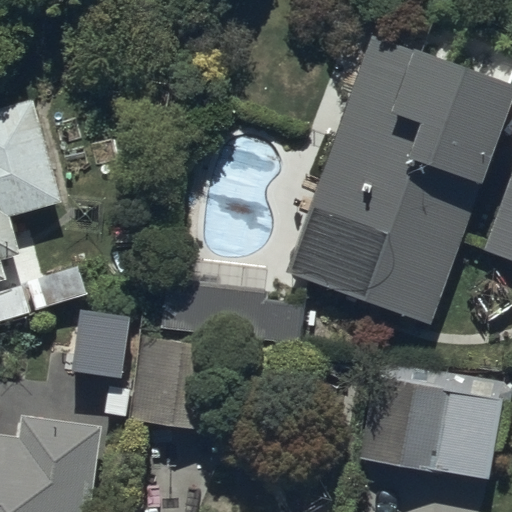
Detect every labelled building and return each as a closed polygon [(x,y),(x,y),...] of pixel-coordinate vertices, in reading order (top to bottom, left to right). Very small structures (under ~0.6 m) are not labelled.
[(511,82),(373,32),(289,269),(434,321),(463,241),(511,258),(511,82)] [(0,280),(7,279),(2,258),(21,253),(11,214),(63,200),(36,97),(0,107),(0,280)] [(47,273),(0,288),(0,321),(57,303),(47,273)] [(172,280),(167,324),(298,339),(302,305),(261,300),(262,290),(172,280)] [(79,319),(76,368),(110,370),(108,406),(130,407),(132,373),(136,373),(139,322),(79,319)] [(214,342),(142,335),(133,418),(205,426),(214,342)] [(508,381),(379,358),(361,457),(490,481),(508,381)] [(0,511),(89,511),(98,423),(24,416),(22,435),(0,432),(0,511)]
